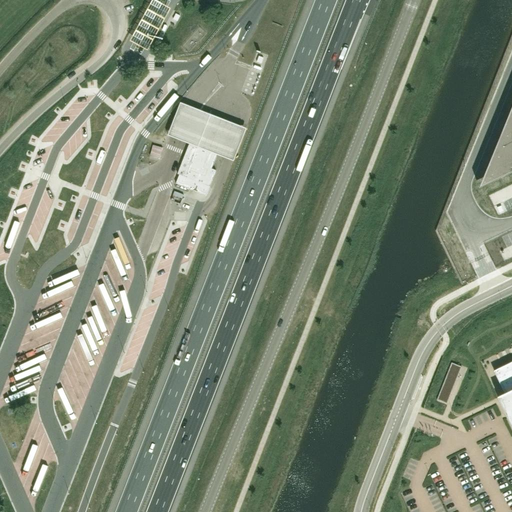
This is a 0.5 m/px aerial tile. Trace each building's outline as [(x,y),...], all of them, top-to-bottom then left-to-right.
[(167,0),(150,0),(131,35),(148,44),(171,2),(167,0)] [(189,68),(171,88),(175,92),(193,71),(189,68)] [(192,104),(181,99),(169,131),(180,136),(230,155),(235,157),(248,125),(242,123),(192,104)] [(139,124),(143,128),(164,105),(161,101),(139,124)] [(511,107),(489,165),(488,168),(489,170),(490,173),(491,175),(493,176),(496,177),(498,178),(501,178),(511,172),(511,107)] [(189,144),(177,174),(187,178),(210,186),(216,170),(211,169),(217,155),(206,151),(198,148),(189,144)] [(149,149),(149,160),(159,160),(159,149),(149,149)] [(185,182),(184,187),(194,190),(195,186),(185,182)] [(511,361),(494,371),(504,393),(497,397),(511,427),(511,361)]
